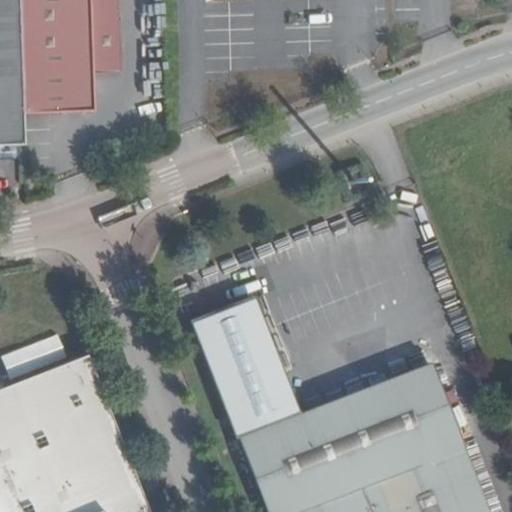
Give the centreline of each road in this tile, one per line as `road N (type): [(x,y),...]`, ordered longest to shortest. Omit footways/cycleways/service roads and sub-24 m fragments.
road 1 (tertiary): [(511,51),(90,214)]
road 2 (unclassified): [(206,511),(90,214)]
